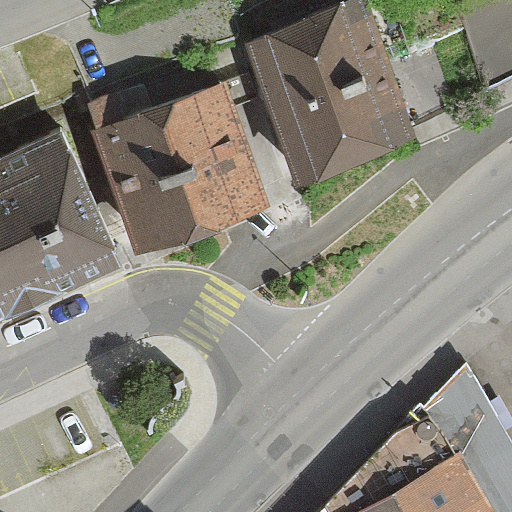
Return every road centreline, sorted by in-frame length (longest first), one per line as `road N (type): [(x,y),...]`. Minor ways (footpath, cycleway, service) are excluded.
road 1 (residential): [(0,369),(141,305),(177,298),(212,308),(310,389)]
road 2 (primary): [(511,220),(310,389)]
road 3 (primary): [(189,511),(310,389)]
